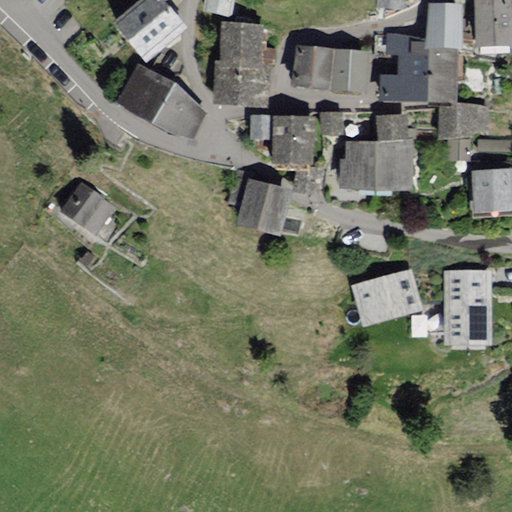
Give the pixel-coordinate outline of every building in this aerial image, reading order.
[(226,0),(194,0),(192,13),(223,19),(226,0)] [(496,0),(457,0),(454,53),(488,53),(490,42),(511,36),(511,0),(498,0),(497,1),(496,0)] [(129,3),(98,26),(126,65),(158,41),(129,3)] [(443,12),(410,10),(408,50),(440,52),(443,12)] [(252,29),(206,26),(203,71),(249,74),(252,29)] [(377,79),(363,78),(361,105),(399,107),(404,38),(380,37),(377,79)] [(353,56),(281,48),(276,88),(349,95),(353,56)] [(154,71),(167,75),(173,58),(162,53),(153,69),(154,71)] [(439,55),(410,53),(408,104),(437,105),(439,55)] [(511,65),(501,69),(511,105),(511,65)] [(188,118),(125,72),(100,106),(128,130),(174,142),(188,118)] [(471,110),(424,107),(422,136),(469,139),(471,110)] [(327,116),(309,115),(308,138),(326,139),(327,116)] [(298,122),(237,118),(236,148),(250,149),(248,167),(293,170),(298,122)] [(388,120),(360,119),(359,143),(387,144),(388,120)] [(456,143),(434,142),(434,161),(455,162),(456,143)] [(495,145),(464,142),(463,156),(494,158),(495,145)] [(395,148),(328,146),(327,191),(393,193),(395,148)] [(317,192),(320,172),(299,169),(296,188),(317,192)] [(454,212),(494,214),(496,177),(456,174),(454,212)] [(47,213),(77,241),(105,212),(75,183),(47,213)] [(269,199),(230,184),(212,227),(252,243),(269,199)] [(354,274),(360,318),(421,309),(414,266),(354,274)] [(445,340),(492,339),(491,266),(445,266),(445,340)]
